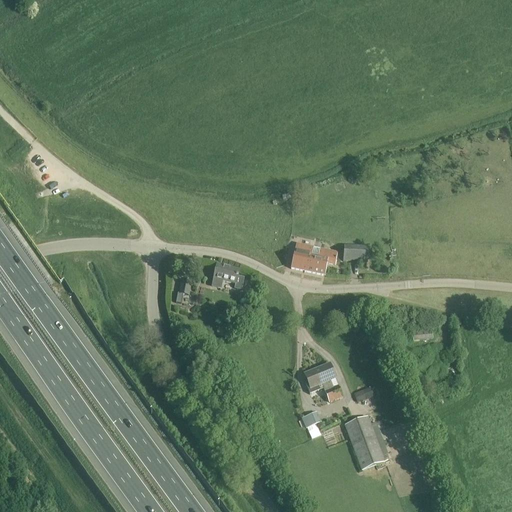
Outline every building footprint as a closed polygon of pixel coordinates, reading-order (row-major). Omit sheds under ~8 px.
[(308,273),(312,256),(313,248),(296,244),(294,253),(291,269),(308,273)] [(343,261),(359,262),(367,262),(368,247),(344,246),(343,261)] [(312,256),(308,273),(324,277),(325,277),(327,264),(335,265),(338,253),(320,249),(313,248),(312,256)] [(239,271),(217,266),(212,287),(220,289),(222,281),(235,284),(235,289),(241,290),(243,278),(238,277),(239,271)] [(178,293),(176,303),(181,304),(183,295),(188,296),(191,282),(182,280),(182,281),(180,294),(178,293)] [(413,342),(433,340),(432,330),(412,332),(413,342)] [(343,397),(338,386),(335,379),(329,365),(305,375),(308,382),(305,383),(310,395),(318,391),(318,386),(322,384),(325,391),(329,403),(330,403),(330,402),(343,397)] [(446,369),(434,369),(435,386),(447,386),(446,369)] [(369,390),(354,395),(357,403),(372,397),(369,390)] [(316,414),(303,419),(307,429),(320,424),(316,414)] [(367,418),(345,427),(362,471),(384,463),(367,418)]
